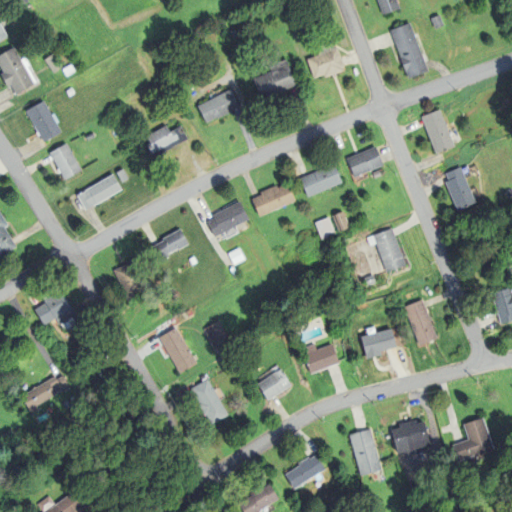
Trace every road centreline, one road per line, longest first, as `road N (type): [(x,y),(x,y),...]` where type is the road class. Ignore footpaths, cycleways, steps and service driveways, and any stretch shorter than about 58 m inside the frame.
road 1 (residential): [(0,293),(208,179),(511,60)]
road 2 (residential): [(204,481),(0,140)]
road 3 (residential): [(480,362),(342,0)]
road 4 (residential): [(204,481),(335,403),(511,356)]
